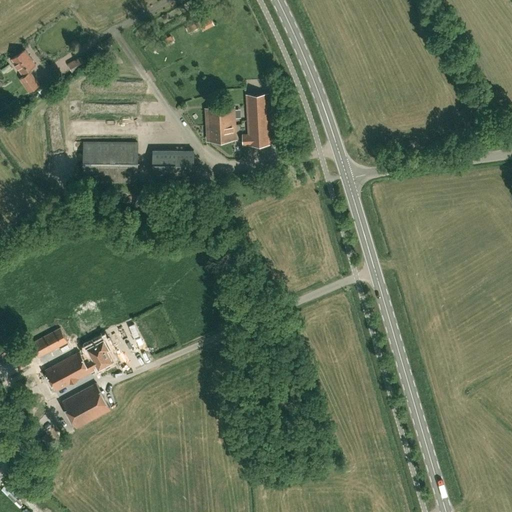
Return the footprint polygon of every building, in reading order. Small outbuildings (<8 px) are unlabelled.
[(202,27),(203,30),(215,24),(210,15),(186,27),(188,32),(193,30),(194,31),(202,27)] [(30,91),(40,84),(28,68),(36,63),(25,49),(12,58),(15,62),(14,63),(18,68),(19,67),(23,73),(24,72),(25,74),(20,78),(30,91)] [(72,72),(85,65),(80,56),(67,63),(72,72)] [(44,96),(62,83),(55,72),(43,81),(45,84),(38,89),(44,96)] [(267,93),(246,94),(249,143),(270,142),(267,93)] [(208,139),(235,138),(233,106),(206,107),(208,139)] [(138,182),(138,142),(84,141),(83,181),(138,182)] [(153,150),(153,182),(194,182),(194,150),(153,150)] [(39,357),(68,340),(60,327),(31,343),(39,357)] [(99,367),(113,360),(107,349),(109,348),(104,339),(88,347),(92,355),(84,359),(80,351),(45,369),(57,390),(91,372),(90,371),(98,366),(99,367)] [(76,427),(111,409),(96,382),(62,400),(76,427)] [(46,433),(41,438),(48,446),(53,442),(46,433)] [(45,467),(54,456),(48,451),(39,462),(45,467)]
